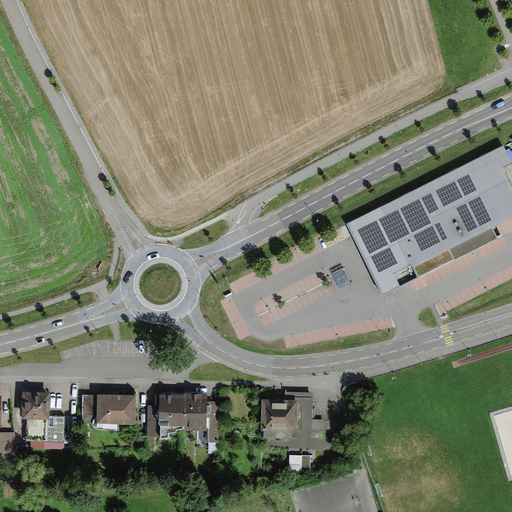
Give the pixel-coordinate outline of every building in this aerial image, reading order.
[(511,195),(489,150),(347,223),(383,296),(401,287),(395,277),(511,216),(511,195)] [(44,392),(21,392),(21,414),(44,415),(44,392)] [(134,393),(99,392),(99,417),(134,417),(134,393)] [(207,393),(185,393),(185,395),(184,426),(184,431),(207,431),(207,393)] [(184,426),(185,395),(159,395),(159,406),(159,420),(169,420),(169,426),(184,426)] [(310,400),(260,400),(260,436),(309,437),(310,400)] [(208,442),(219,442),(219,402),(208,402),(208,442)] [(159,420),(159,406),(148,406),(147,437),(160,437),(160,426),(158,426),(159,420)] [(63,416),(47,416),(48,441),(63,441),(63,416)] [(323,420),(313,420),(313,435),(323,435),(323,420)] [(0,434),(0,451),(11,452),(12,435),(0,434)] [(309,477),(309,456),(290,455),(290,476),(309,477)]
